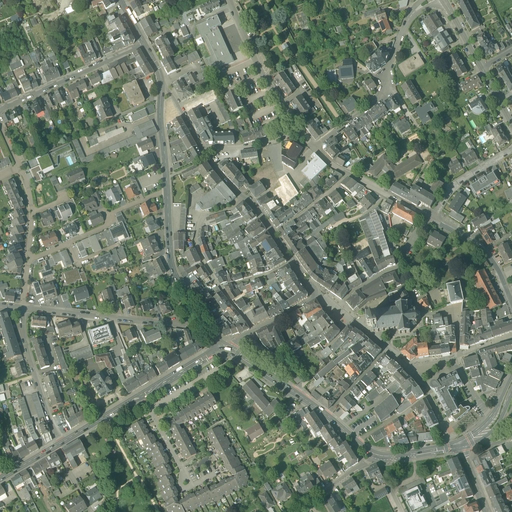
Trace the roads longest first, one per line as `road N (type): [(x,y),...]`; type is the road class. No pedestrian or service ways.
road 1 (secondary): [(222,347),(170,261),(166,188)]
road 2 (residential): [(23,309),(184,320)]
road 3 (residential): [(0,109),(143,44)]
road 4 (residential): [(229,0),(301,132)]
road 5 (residential): [(23,309),(23,340),(60,443)]
road 6 (residential): [(511,306),(481,247),(427,216)]
road 7 (secondary): [(326,415),(222,347)]
road 8 (residential): [(67,244),(112,222),(109,213),(166,188)]
road 9 (residential): [(219,286),(196,232),(201,219),(242,197)]
